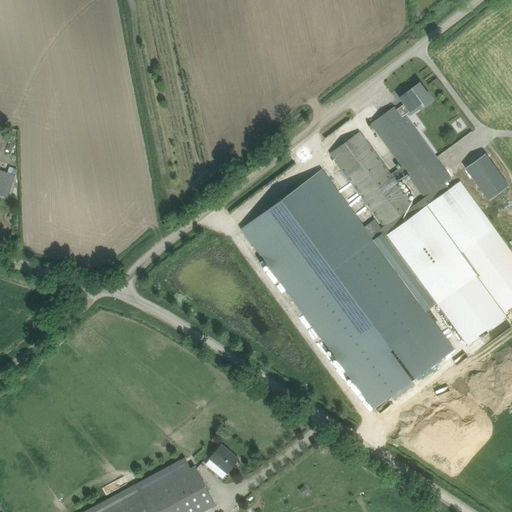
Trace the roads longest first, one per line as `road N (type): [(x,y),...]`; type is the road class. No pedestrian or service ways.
road 1 (unclassified): [(118,293),(138,264),(476,0)]
road 2 (unclassified): [(465,511),(118,293)]
road 3 (unclassified): [(0,380),(118,293)]
road 4 (unclassified): [(118,293),(0,256)]
